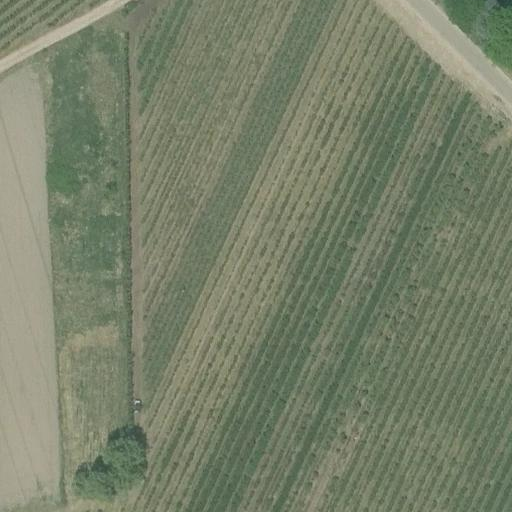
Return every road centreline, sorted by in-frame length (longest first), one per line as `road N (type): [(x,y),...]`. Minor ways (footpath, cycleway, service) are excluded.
road 1 (residential): [(511,98),(413,0)]
road 2 (track): [(121,0),(0,65)]
